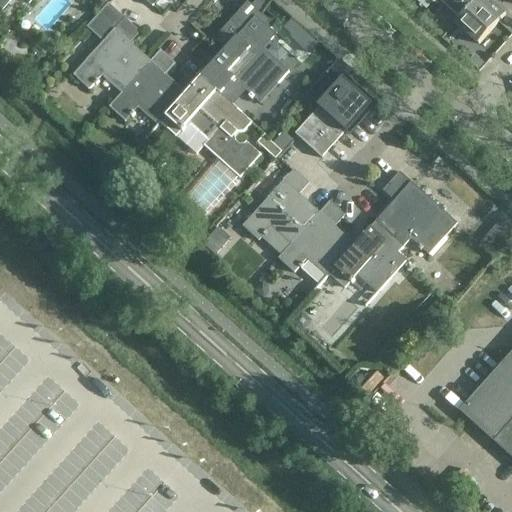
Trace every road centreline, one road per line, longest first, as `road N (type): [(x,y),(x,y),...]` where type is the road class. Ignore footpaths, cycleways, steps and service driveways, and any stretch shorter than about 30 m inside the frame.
road 1 (secondary): [(147,282),(401,511)]
road 2 (secondary): [(147,282),(0,151)]
road 3 (tertiary): [(463,112),(338,0)]
